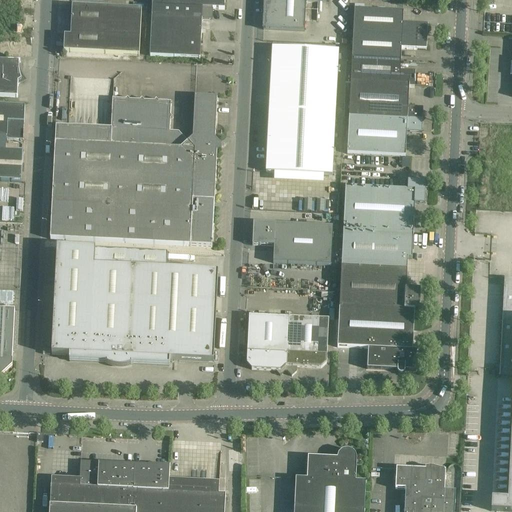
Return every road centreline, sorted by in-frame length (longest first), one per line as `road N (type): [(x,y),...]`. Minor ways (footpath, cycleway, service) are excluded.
road 1 (unclassified): [(225,414),(409,412),(435,400),(455,110)]
road 2 (unclassified): [(225,414),(244,0)]
road 3 (unclassified): [(25,410),(45,0)]
road 4 (unknown): [(453,137),(492,143),(505,189),(477,511)]
road 5 (unclassified): [(25,410),(225,414)]
road 6 (unknown): [(42,67),(240,76)]
